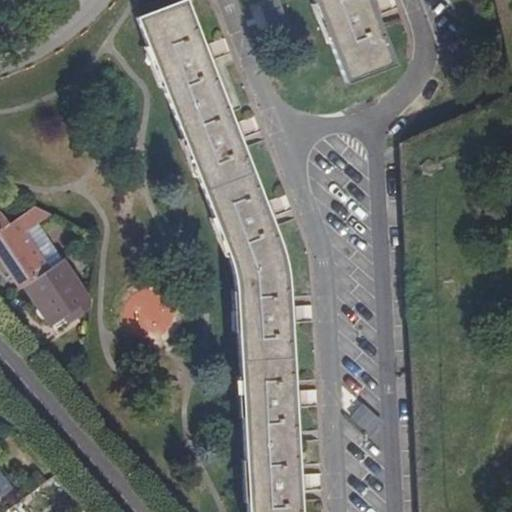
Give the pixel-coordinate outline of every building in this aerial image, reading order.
[(297,511),(297,496),(296,478),(292,412),(291,394),(288,326),(287,310),(285,286),(277,242),(273,226),(269,215),(262,197),(239,138),(232,120),(208,60),(201,42),(184,0),(174,0),(135,15),(222,239),(230,260),(233,279),(239,361),(247,511),(297,511)] [(316,0),(351,87),(400,68),(381,20),(375,5),(372,0),(316,0)] [(375,5),(381,20),(388,18),(382,3),(375,5)] [(201,42),(208,60),(215,57),(208,40),(201,42)] [(239,138),(245,136),(238,118),(232,120),(239,138)] [(0,227),(35,204),(1,187),(0,188),(0,227)] [(262,197),(269,215),(275,213),(268,195),(262,197)] [(35,204),(0,227),(0,261),(18,288),(22,285),(47,268),(32,245),(22,231),(36,223),(45,237),(68,220),(35,204)] [(45,237),(36,223),(22,231),(32,245),(47,268),(59,259),(45,237)] [(47,268),(22,285),(48,323),(70,308),(75,315),(89,305),(89,303),(59,259),(47,268)] [(291,394),(292,412),(299,412),(299,394),(291,394)] [(0,495),(12,487),(4,477),(0,471),(0,495)] [(296,478),(297,496),(304,495),(303,478),(296,478)]
